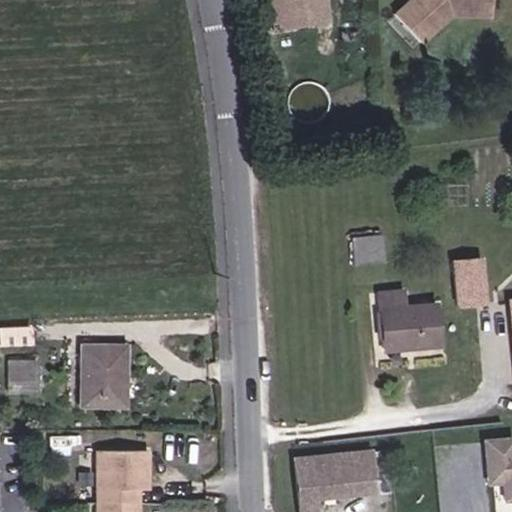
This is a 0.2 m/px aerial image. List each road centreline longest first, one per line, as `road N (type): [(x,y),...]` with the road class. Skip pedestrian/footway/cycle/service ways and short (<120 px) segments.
road 1 (residential): [(246,511),(233,140)]
road 2 (unknown): [(244,445),(455,416),(486,402),(495,367),(485,317)]
road 3 (residential): [(208,0),(233,140)]
